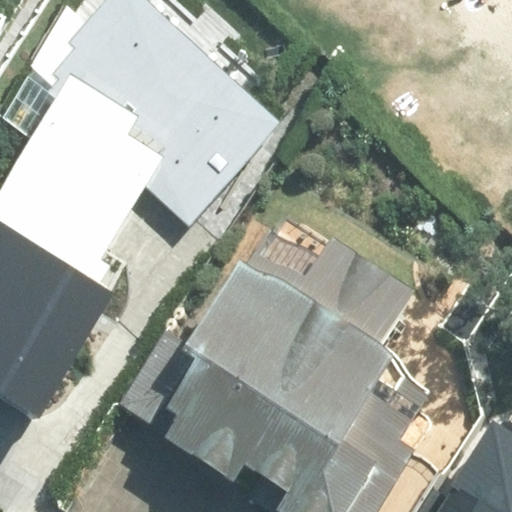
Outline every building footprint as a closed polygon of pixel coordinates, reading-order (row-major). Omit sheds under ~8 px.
[(0,0),(0,24),(15,0),(0,0)] [(105,0),(41,91),(58,105),(165,171),(141,210),(195,243),(233,186),(277,126),(139,0),(105,0)] [(58,105),(0,198),(0,237),(89,292),(141,210),(165,171),(58,105)] [(115,306),(89,292),(0,237),(0,404),(41,429),(115,306)] [(256,272),(156,425),(290,511),(335,511),(418,386),(383,364),(418,311),(324,249),(293,297),(256,272)] [(492,511),(461,487),(442,511),(492,511)]
